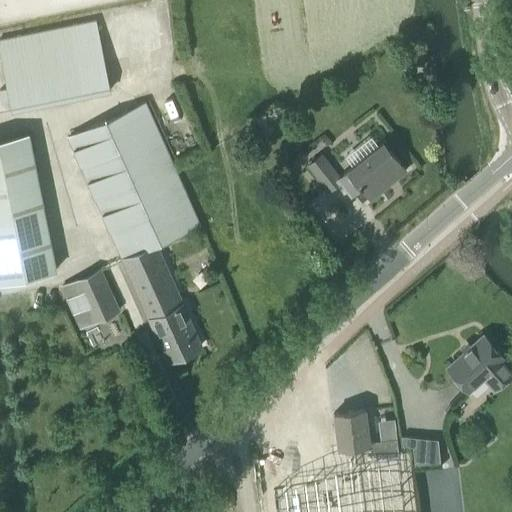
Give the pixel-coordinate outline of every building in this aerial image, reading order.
[(96,18),(0,39),(0,67),(9,109),(112,87),(96,18)] [(199,225),(144,103),(67,137),(122,260),(167,361),(201,345),(156,244),(199,225)] [(0,138),(0,279),(56,269),(28,133),(0,138)] [(338,177),(321,155),(308,165),(328,190),(340,181),(351,195),(361,187),(370,198),(405,170),(383,142),(338,177)] [(99,269),(61,286),(79,327),(117,309),(99,269)] [(497,384),(511,371),(511,367),(483,335),(447,367),(468,390),(487,373),(497,384)] [(352,446),(354,459),(398,454),(396,437),(368,440),(364,409),(333,413),(338,448),(352,446)] [(405,511),(398,454),(354,459),(349,460),(352,481),(273,491),(275,511),(405,511)]
